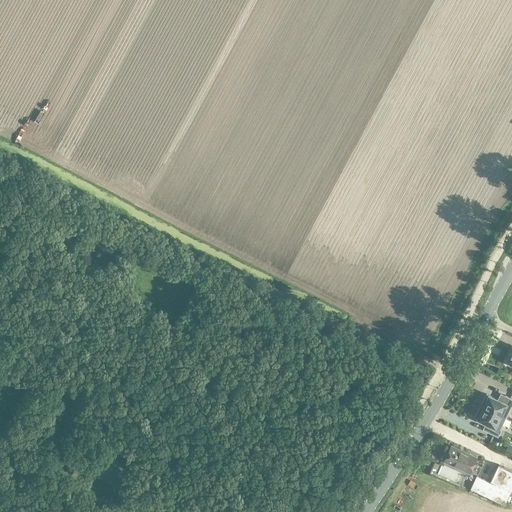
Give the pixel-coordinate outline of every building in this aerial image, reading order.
[(94,242),(112,253),(120,240),(101,229),(94,242)] [(480,405),(506,418),(511,406),(511,398),(505,395),(502,401),(486,394),(480,405)] [(506,418),(480,405),(474,417),(490,425),(487,431),(498,437),(501,430),(500,429),(506,418)] [(175,445),(165,469),(173,473),(184,449),(175,445)] [(444,461),(470,473),(477,457),(451,445),(444,461)] [(93,473),(127,488),(135,470),(123,464),(101,454),(93,473)] [(491,479),(490,481),(477,475),(470,489),(505,506),(511,490),(511,470),(499,464),(498,465),(498,464),(491,479)]
